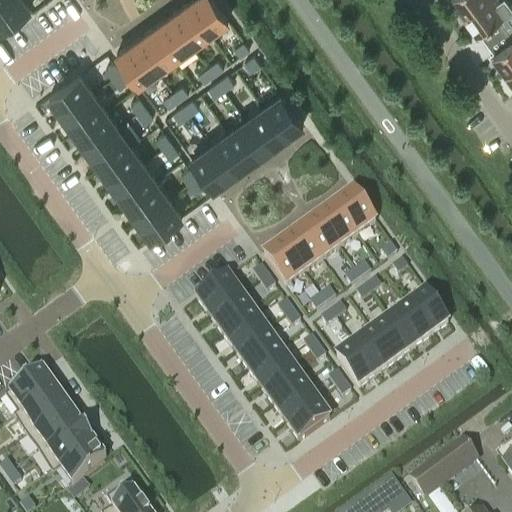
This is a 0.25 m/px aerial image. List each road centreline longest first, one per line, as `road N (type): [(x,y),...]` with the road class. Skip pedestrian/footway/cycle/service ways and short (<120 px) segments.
road 1 (unclassified): [(511,301),(297,0)]
road 2 (residential): [(462,353),(260,495)]
road 3 (unknown): [(307,462),(288,409),(185,258)]
road 4 (residential): [(260,495),(124,301)]
road 5 (residential): [(107,277),(0,126)]
road 6 (residential): [(511,130),(418,0)]
road 7 (residential): [(233,224),(124,301)]
road 8 (residential): [(107,277),(0,356)]
